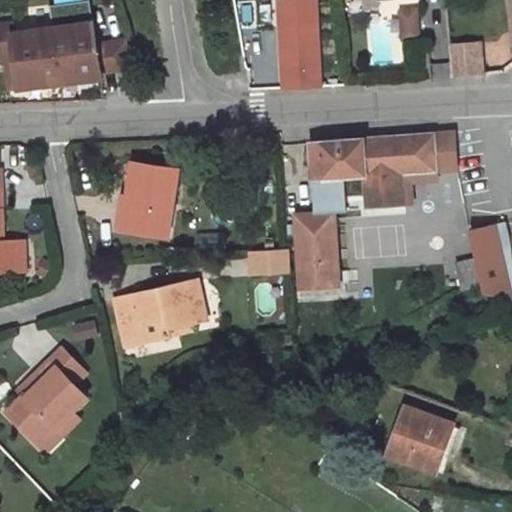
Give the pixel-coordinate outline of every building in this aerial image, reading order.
[(332,4),(319,5),(320,19),(333,18),(332,4)] [(403,39),(420,38),(417,8),(401,9),(403,39)] [(116,69),(112,42),(98,44),(94,22),(52,27),(60,82),(103,77),(102,71),(116,69)] [(19,87),(12,33),(13,33),(12,23),(0,24),(0,59),(7,58),(11,88),(19,87)] [(317,25),(281,27),(284,87),(320,85),(317,25)] [(20,88),(60,82),(52,27),(13,33),(12,33),(19,87),(20,88)] [(131,66),(127,39),(112,42),(116,69),(131,66)] [(511,66),(511,39),(479,43),(482,74),(505,72),(511,66)] [(423,64),(431,63),(430,47),(421,48),(423,64)] [(423,73),(432,72),(431,63),(423,64),(423,73)] [(434,133),(310,142),(313,179),(366,175),(368,191),(403,188),(401,173),(437,171),(457,170),(454,132),(434,134),(434,133)] [(28,160),(32,179),(37,178),(34,159),(28,160)] [(138,198),(133,231),(168,236),(178,169),(134,163),(131,184),(129,196),(138,198)] [(0,271),(19,271),(18,241),(3,241),(0,168),(0,271)] [(437,171),(401,173),(403,188),(404,203),(412,203),(411,181),(438,180),(437,171)] [(403,188),(368,191),(369,206),(404,203),(403,188)] [(123,195),(118,228),(133,231),(138,198),(129,196),(123,195)] [(334,212),(297,214),(301,287),(339,285),(334,212)] [(510,230),(509,221),(499,223),(501,232),(510,230)] [(499,223),(470,230),(474,250),(501,244),(504,243),(501,232),(499,223)] [(511,290),(501,244),(474,250),(476,258),(482,284),(484,292),(511,298),(511,290)] [(287,249),(251,251),(253,274),(288,272),(287,249)] [(482,284),(476,258),(457,263),(463,289),(482,284)] [(44,260),(39,272),(47,276),(52,264),(44,260)] [(185,284),(186,290),(199,287),(198,281),(185,284)] [(186,290),(185,284),(116,299),(127,345),(171,334),(169,328),(194,322),(206,319),(199,287),(186,290)] [(194,322),(169,328),(171,334),(195,329),(194,322)] [(87,337),(85,327),(78,329),(79,339),(87,337)] [(63,348),(51,359),(75,383),(86,372),(63,348)] [(8,411),(39,443),(56,427),(63,434),(80,419),(73,411),(88,397),(75,383),(51,359),(20,390),(25,395),(8,411)] [(407,406),(389,453),(441,473),(448,456),(450,456),(457,439),(449,436),(453,424),(407,406)] [(56,427),(39,443),(46,451),(63,434),(56,427)] [(135,497),(128,507),(134,511),(142,502),(135,497)]
